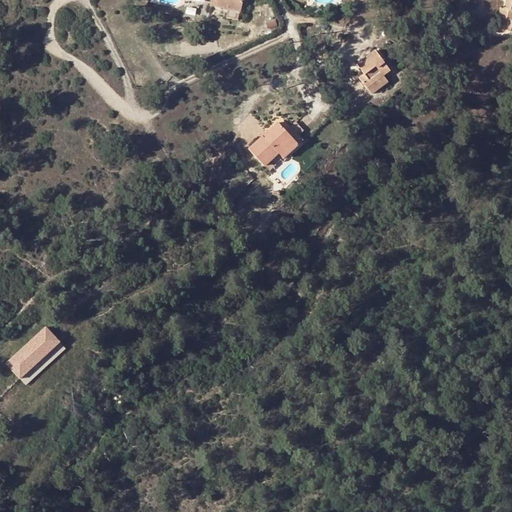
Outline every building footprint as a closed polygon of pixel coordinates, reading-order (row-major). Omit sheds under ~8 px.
[(243,0),(210,0),(210,5),(241,11),(243,0)] [(511,0),(505,0),(504,10),(501,10),(499,18),(511,21),(511,0)] [(366,86),(382,75),(389,69),(375,50),(356,64),(364,73),(359,78),(366,86)] [(382,75),(366,86),(371,92),(386,81),(382,75)] [(303,139),(282,117),(277,122),(294,141),(284,151),(287,154),(303,139)] [(262,165),(277,152),(283,158),(287,154),(284,151),(294,141),(277,122),(267,131),(268,133),(263,138),(261,136),(247,149),(262,165)] [(265,129),(259,134),(261,136),(263,138),(268,133),(267,131),(265,129)] [(25,381),(66,341),(50,324),(9,364),(25,381)]
